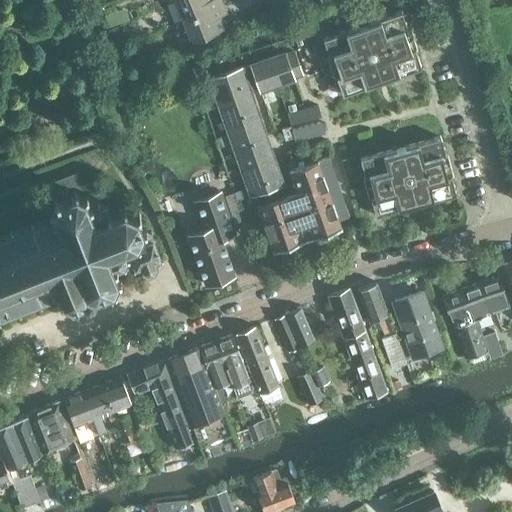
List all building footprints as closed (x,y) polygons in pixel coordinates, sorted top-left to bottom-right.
[(175,0),(183,19),(223,3),(221,0),(175,0)] [(223,3),(183,19),(192,40),(224,27),(219,15),(226,12),(223,3)] [(343,94),(379,81),(422,66),(402,10),(323,38),(343,94)] [(294,76),(295,76),(303,73),(295,50),(286,53),(286,51),(251,63),(251,64),(243,67),(243,66),(210,77),(251,194),(257,192),(256,192),(283,182),(283,181),(283,180),(292,177),(290,170),(280,173),(251,88),(259,86),(261,90),(295,78),(294,76)] [(319,104),(314,105),(288,112),(291,123),(322,115),(319,104)] [(292,129),(295,139),(295,140),(326,132),(323,121),(292,129)] [(376,215),(412,205),(416,204),(457,193),(441,135),(361,157),(376,215)] [(329,156),(290,169),(290,170),(292,177),(283,180),(283,181),(283,182),(256,192),(257,192),(260,203),(258,204),(274,250),(342,226),(339,219),(350,216),(329,156)] [(141,268),(143,272),(142,273),(144,275),(144,274),(148,275),(148,277),(150,277),(150,276),(154,274),(155,275),(156,273),(157,269),(158,269),(158,266),(157,266),(156,263),(160,261),(163,262),(164,260),(161,258),(154,240),(156,237),(154,237),(153,233),(153,232),(152,231),(151,231),(147,229),(147,228),(143,228),(139,217),(142,215),(139,212),(137,215),(126,210),(126,206),(123,206),(123,210),(110,215),(109,211),(107,206),(109,204),(107,202),(104,204),(100,202),(100,199),(97,199),(95,198),(89,195),(87,193),(86,193),(78,172),(50,182),(53,192),(55,196),(54,196),(51,198),(54,201),(51,208),(47,208),(47,211),(51,211),(53,215),(34,223),(33,219),(29,220),(31,224),(13,231),(12,227),(9,228),(10,232),(0,235),(0,322),(1,322),(0,320),(0,318),(17,312),(18,316),(22,314),(20,311),(38,304),(39,307),(43,306),(41,302),(59,295),(61,299),(58,302),(60,305),(63,302),(70,305),(70,309),(73,309),(73,308),(74,306),(80,304),(82,304),(87,306),(92,304),(95,300),(94,297),(95,297),(112,290),(115,293),(117,291),(114,288),(117,281),(121,282),(122,278),(117,278),(115,271),(118,270),(118,269),(123,268),(125,270),(134,267),(134,269),(133,272),(135,273),(137,270),(141,268)] [(222,237),(236,232),(222,191),(195,200),(205,228),(189,234),(207,283),(235,273),(222,237)] [(511,259),(502,263),(511,289),(511,259)] [(480,281),(491,311),(510,304),(499,274),(480,281)] [(380,316),(386,335),(382,336),(393,366),(407,361),(405,357),(398,340),(377,281),(359,288),(370,320),(380,316)] [(462,288),(472,317),(477,316),(491,311),(480,281),(462,288)] [(388,390),(352,290),(350,286),(329,294),(366,397),(388,390)] [(472,317),(462,288),(444,294),(454,325),(456,324),(455,324),(472,317)] [(409,336),(398,340),(405,357),(441,345),(422,290),(395,299),(409,336)] [(300,345),(315,339),(301,306),(287,312),(300,345)] [(300,345),(287,312),(275,317),(289,350),(300,345)] [(455,324),(456,324),(466,356),(488,348),(483,334),(477,316),(472,317),(455,324)] [(255,324),(236,332),(254,375),(261,393),(279,385),(255,324)] [(493,330),(483,334),(488,348),(488,349),(498,345),(493,330)] [(250,393),(253,386),(248,373),(233,333),(217,339),(232,379),(230,380),(236,397),(250,393)] [(215,385),(230,380),(232,379),(217,339),(201,345),(215,385)] [(233,434),(215,385),(201,345),(167,359),(174,377),(173,377),(184,406),(192,428),(196,439),(199,446),(233,434)] [(488,349),(491,357),(502,354),(498,345),(488,349)] [(174,377),(167,359),(167,358),(129,373),(136,391),(151,385),(176,447),(196,439),(192,428),(184,406),(173,377),(174,377)] [(310,370),(317,386),(328,381),(321,365),(310,370)] [(317,386),(310,370),(296,376),(308,405),(322,399),(317,386)] [(102,383),(113,411),(131,404),(121,376),(102,383)] [(83,390),(94,418),(99,432),(106,429),(101,416),(113,411),(102,383),(83,390)] [(94,418),(83,390),(63,397),(74,426),(87,421),(91,432),(87,433),(93,448),(104,444),(99,432),(94,418)] [(31,411),(36,425),(45,450),(74,437),(59,399),(31,411)] [(10,420),(24,459),(45,450),(36,425),(31,411),(27,412),(10,420)] [(136,437),(127,414),(114,419),(123,442),(136,437)] [(21,505),(39,498),(30,473),(18,477),(13,463),(24,459),(10,420),(0,424),(0,450),(12,480),(21,505)] [(247,425),(252,440),(263,436),(258,421),(247,425)] [(0,484),(12,480),(0,450),(0,484)] [(68,461),(79,489),(91,485),(80,456),(68,461)] [(253,477),(259,491),(257,492),(265,511),(282,506),(280,501),(294,496),(286,476),(272,482),(268,471),(253,477)] [(392,489),(397,501),(432,485),(427,473),(392,489)] [(209,494),(216,511),(231,511),(223,489),(209,494)] [(446,511),(442,509),(434,489),(397,506),(399,511),(446,511)]
